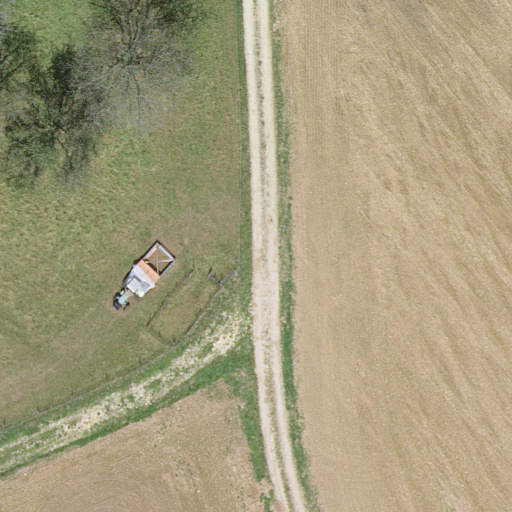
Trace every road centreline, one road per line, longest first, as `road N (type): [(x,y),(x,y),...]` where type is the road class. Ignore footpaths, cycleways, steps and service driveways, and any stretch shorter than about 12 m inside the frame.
road 1 (track): [(249,0),(243,55),(255,160),(256,301),(282,511)]
road 2 (track): [(256,301),(169,377),(0,456)]
